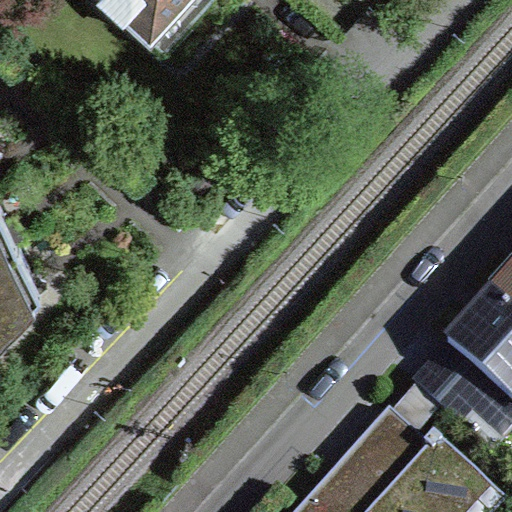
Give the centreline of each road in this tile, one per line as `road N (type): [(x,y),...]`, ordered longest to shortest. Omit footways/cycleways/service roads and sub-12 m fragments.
road 1 (residential): [(0,478),(449,0)]
road 2 (residential): [(214,511),(511,191)]
